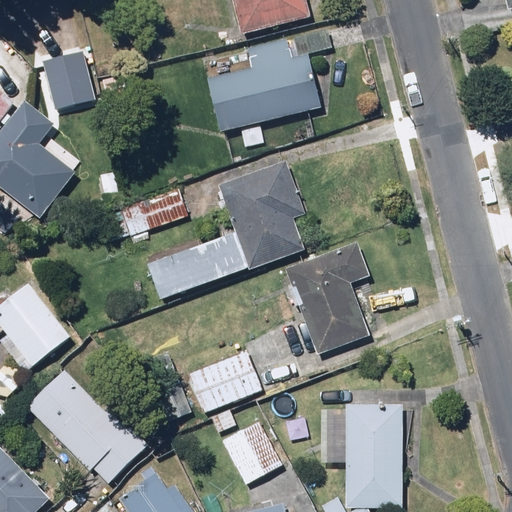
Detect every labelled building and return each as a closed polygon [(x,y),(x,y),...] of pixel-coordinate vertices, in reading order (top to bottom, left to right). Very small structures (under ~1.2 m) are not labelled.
[(228,0),(239,38),(310,19),(305,0),(228,0)] [(291,41),(296,60),(303,58),(335,50),(330,31),(291,41)] [(215,136),(317,110),(303,58),(296,60),(289,62),(284,43),(245,53),(249,68),(200,80),(215,136)] [(0,193),(39,222),(65,186),(80,166),(60,151),(53,161),(36,148),(52,127),(21,104),(0,132),(0,193)] [(216,190),(232,236),(143,268),(157,305),(304,253),(293,222),(303,219),(284,165),(216,190)] [(180,198),(107,224),(114,245),(187,219),(180,198)] [(357,246),(285,271),(315,358),(366,340),(349,289),(370,282),(357,246)] [(64,340),(25,298),(0,320),(0,352),(23,377),(64,340)] [(258,382),(246,353),(185,379),(202,418),(293,380),(289,369),(258,382)] [(146,444),(65,372),(24,409),(88,471),(90,469),(107,484),(146,444)] [(342,413),(318,412),(319,466),(343,466),(343,511),(399,511),(401,408),(342,406),(342,413)] [(259,423),(219,442),(242,489),(281,470),(259,423)] [(36,493),(0,455),(0,511),(38,511),(47,504),(36,493)] [(119,503),(124,511),(186,511),(160,475),(119,503)]
